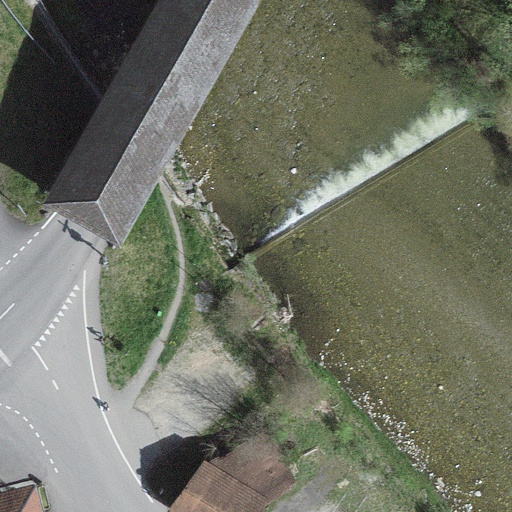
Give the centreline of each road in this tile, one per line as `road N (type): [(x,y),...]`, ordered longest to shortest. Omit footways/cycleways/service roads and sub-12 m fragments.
road 1 (tertiary): [(10,310),(88,218),(204,0)]
road 2 (residential): [(103,497),(92,445),(10,310)]
